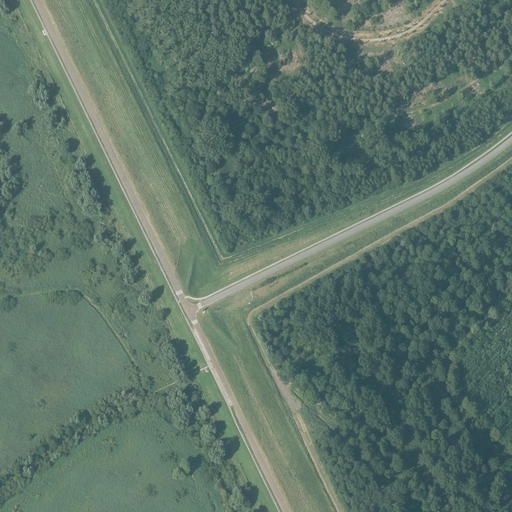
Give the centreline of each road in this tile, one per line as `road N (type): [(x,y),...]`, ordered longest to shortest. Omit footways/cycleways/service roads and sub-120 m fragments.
road 1 (tertiary): [(189,311),(428,194),(511,140)]
road 2 (tertiary): [(189,311),(37,0)]
road 3 (tertiary): [(286,511),(189,311)]
